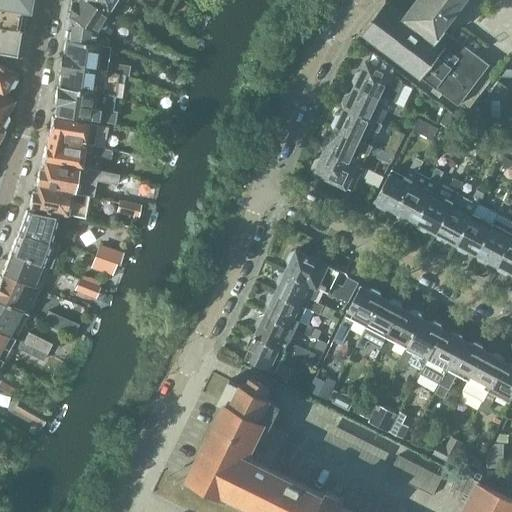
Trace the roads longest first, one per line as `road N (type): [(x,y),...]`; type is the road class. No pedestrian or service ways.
road 1 (residential): [(115,511),(230,277),(260,192)]
road 2 (residential): [(511,316),(260,192)]
road 3 (residential): [(0,216),(47,0)]
road 4 (residential): [(260,192),(303,81),(356,0)]
